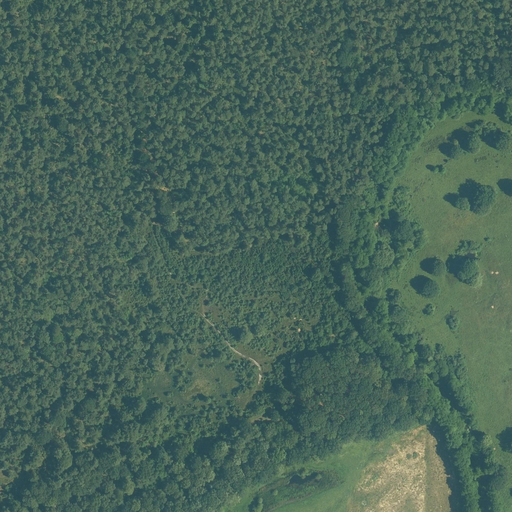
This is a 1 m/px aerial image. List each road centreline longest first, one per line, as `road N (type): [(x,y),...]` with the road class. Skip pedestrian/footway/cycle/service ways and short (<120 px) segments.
road 1 (track): [(255,430),(244,416),(245,369),(165,265),(124,151),(103,117)]
road 2 (track): [(134,511),(249,430),(292,430),(308,449)]
